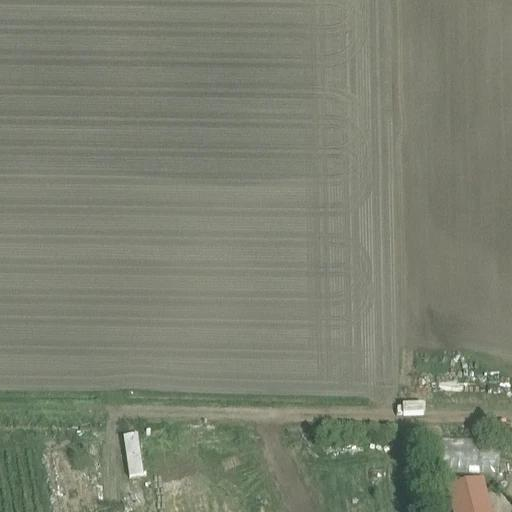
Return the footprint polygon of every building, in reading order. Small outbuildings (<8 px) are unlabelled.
[(145,511),(134,438),(119,440),(130,511),(145,511)] [(434,475),(497,476),(498,444),(434,443),(434,475)] [(184,511),(177,451),(162,453),(170,511),(184,511)] [(260,511),(277,511),(270,451),(253,454),(260,511)] [(458,511),(478,511),(470,482),(451,488),(458,511)]
